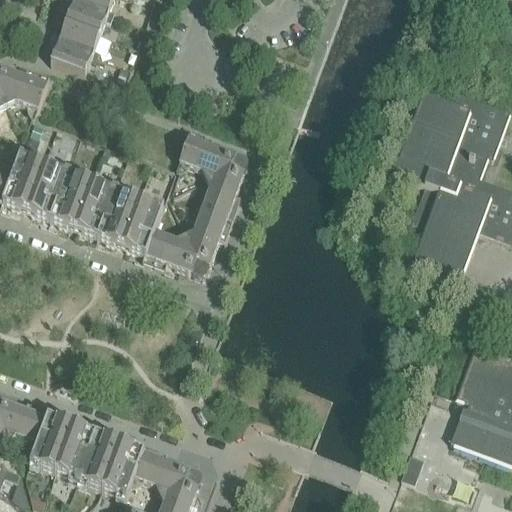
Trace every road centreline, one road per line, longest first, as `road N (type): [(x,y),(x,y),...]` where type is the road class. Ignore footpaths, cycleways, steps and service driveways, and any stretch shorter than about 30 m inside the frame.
road 1 (residential): [(0,224),(220,305)]
road 2 (residential): [(195,463),(0,391)]
road 3 (residential): [(195,463),(186,403),(220,305)]
road 4 (residential): [(220,305),(270,165)]
